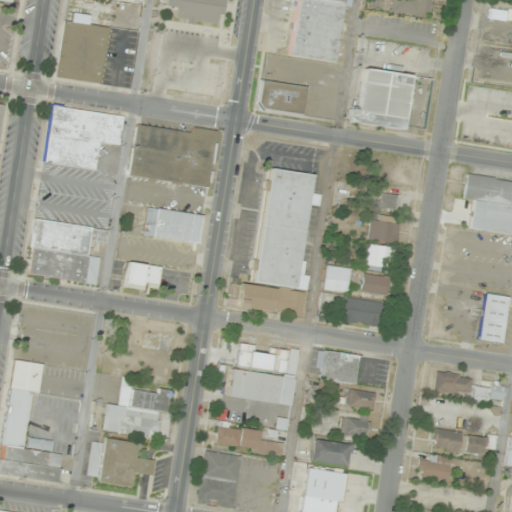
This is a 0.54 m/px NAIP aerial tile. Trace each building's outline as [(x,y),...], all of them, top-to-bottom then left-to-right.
[(165,0),(164,7),(176,8),(175,19),(219,25),(222,0),(165,0)] [(295,0),(287,56),(335,62),(343,0),(295,0)] [(391,0),(390,12),(429,17),(431,0),(391,0)] [(110,27),(61,21),(54,80),(103,86),(110,27)] [(410,75),(364,68),(358,110),(350,109),(348,122),(402,130),(410,75)] [(302,116),(306,87),(258,81),(255,111),(302,116)] [(119,146),(124,116),(48,106),(40,163),(96,170),(99,143),(119,146)] [(216,131),(191,128),(190,131),(135,125),(128,178),(209,188),(216,131)] [(306,289),(308,275),(300,274),(308,203),(318,205),(319,196),(310,195),(313,175),(268,169),(254,283),(306,289)] [(511,181),(466,176),(463,199),(511,205),(511,181)] [(397,211),(398,195),(379,193),(377,209),(397,211)] [(199,244),(203,215),(146,207),(142,236),(199,244)] [(378,221),(369,221),(369,243),(397,243),(397,217),(378,217),(378,221)] [(27,276),(96,285),(100,257),(89,256),(90,243),(106,245),(108,229),(34,220),(27,276)] [(366,246),(364,269),(390,271),(392,248),(366,246)] [(125,287),(159,288),(160,265),(126,264),(125,287)] [(348,291),(349,268),(325,267),(324,291),(348,291)] [(385,296),(388,278),(362,274),(359,292),(385,296)] [(237,307),(272,312),(276,289),(240,284),(237,307)] [(284,312),(300,315),(304,294),(288,291),(284,312)] [(503,328),(507,297),(483,294),(477,341),(501,344),(501,342),(507,343),(509,329),(503,328)] [(378,328),(383,304),(343,297),(339,320),(378,328)] [(314,379),(355,383),(358,355),(317,351),(314,379)] [(0,449),(0,474),(59,482),(62,454),(51,452),(52,441),(26,437),(31,391),(38,392),(41,364),(11,360),(0,449)] [(290,406),(295,377),(230,368),(226,397),(290,406)] [(471,375),(435,373),(434,393),(470,394),(471,375)] [(118,406),(105,404),(101,431),(157,439),(160,413),(166,414),(169,390),(157,389),(157,393),(131,390),(132,380),(121,378),(118,406)] [(503,383),(490,383),(490,387),(473,387),(473,403),(503,403),(503,383)] [(373,409),(374,393),(347,390),(345,406),(373,409)] [(368,437),(370,418),(342,415),(340,434),(368,437)] [(260,431),(218,425),(215,445),(281,454),(283,442),(275,441),(276,432),(268,431),(267,441),(259,440),(260,431)] [(481,454),(484,436),(433,430),(430,448),(481,454)] [(138,443),(104,438),(98,483),(132,488),(134,474),(151,476),(153,460),(136,458),(138,443)] [(346,467),(349,445),(313,440),(310,461),(346,467)] [(197,504),(234,508),(240,455),(203,451),(197,504)] [(448,482),(451,465),(420,459),(417,477),(448,482)] [(338,511),(344,474),(306,468),(300,511),(338,511)]
